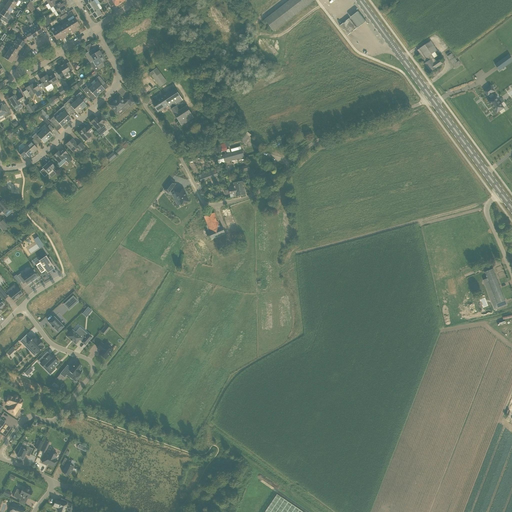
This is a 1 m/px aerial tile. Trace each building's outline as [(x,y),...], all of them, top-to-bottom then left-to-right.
[(6,5),(12,10),(15,5),(7,0),(6,2),(7,3),(6,5)] [(53,7),(57,4),(56,2),(58,1),(57,0),(53,0),(48,3),(51,8),(53,7)] [(290,0),(264,20),(273,32),(314,0),(313,0),(290,0)] [(90,10),(97,5),(94,1),(86,5),(87,6),(87,5),(90,10)] [(56,11),(64,6),(63,3),(60,5),(59,3),(57,4),(53,7),(56,11)] [(12,10),(6,5),(4,8),(3,7),(1,9),(9,14),(12,10)] [(92,14),(92,15),(93,14),(100,10),(97,5),(90,10),(92,14)] [(64,6),(56,11),(58,16),(61,14),(64,12),(65,12),(63,10),(66,8),(64,6)] [(9,14),(1,9),(0,11),(1,12),(0,13),(0,14),(2,16),(0,19),(6,22),(7,20),(9,21),(12,16),(9,14)] [(95,19),(103,15),(100,10),(93,14),(95,19)] [(358,10),(350,16),(358,27),(366,20),(358,10)] [(67,20),(68,22),(75,32),(77,30),(76,28),(79,26),(74,17),(76,16),(74,14),(72,15),(73,16),(67,20)] [(35,26),(33,23),(29,17),(27,19),(29,21),(31,25),(38,35),(38,34),(42,32),(38,25),(35,26)] [(340,26),(347,36),(350,34),(355,30),(357,28),(349,19),(347,20),(342,24),(340,26)] [(68,22),(63,25),(68,33),(71,31),(72,33),(75,32),(68,22)] [(38,36),(38,35),(31,25),(29,26),(31,29),(28,30),(33,38),(37,35),(38,36)] [(60,27),(57,29),(64,39),(66,37),(65,35),(68,33),(63,25),(60,27)] [(61,40),(64,39),(57,29),(52,32),(56,40),(60,38),(61,40)] [(28,41),(33,38),(28,30),(24,33),(25,36),(23,38),(25,41),(28,40),(28,41)] [(22,46),(24,44),(25,43),(24,42),(25,41),(23,38),(22,36),(20,35),(18,38),(17,38),(14,43),(22,48),(22,47),(22,46)] [(19,52),(19,51),(22,47),(22,48),(14,43),(11,41),(10,43),(13,45),(11,47),(19,52)] [(425,63),(430,72),(436,68),(442,64),(439,60),(436,62),(431,54),(437,51),(430,41),(420,48),(417,50),(426,63),(425,63)] [(19,52),(11,47),(7,52),(17,59),(19,56),(17,55),(19,52)] [(85,54),(90,63),(102,56),(99,51),(96,52),(93,49),(88,52),(85,54)] [(7,52),(6,54),(4,58),(11,63),(13,60),(16,61),(17,59),(7,52)] [(447,56),(455,69),(461,65),(459,61),(457,62),(452,53),(450,52),(446,54),(447,56)] [(511,61),(511,59),(508,55),(495,65),(499,71),(511,61)] [(105,61),(102,56),(90,63),(95,72),(105,67),(102,63),(105,61)] [(58,80),(60,79),(65,77),(63,74),(66,72),(67,73),(68,73),(73,70),(68,63),(65,64),(63,65),(59,67),(60,69),(56,72),(55,73),(58,80)] [(150,73),(160,87),(167,82),(156,68),(150,73)] [(51,84),(51,85),(57,81),(53,74),(49,76),(50,76),(48,78),(46,75),(40,79),(42,83),(44,86),(45,88),(51,84)] [(93,86),(100,93),(104,89),(102,87),(105,83),(99,76),(94,80),(96,83),(93,86)] [(27,99),(35,94),(40,90),(35,83),(32,85),(32,84),(31,85),(30,86),(25,88),(27,90),(23,92),(27,99)] [(490,100),(499,111),(502,109),(504,112),(507,109),(505,106),(506,106),(497,94),(497,95),(494,91),(497,90),(493,84),(486,89),(490,95),(490,94),(493,98),(490,100)] [(100,93),(93,86),(90,88),(87,86),(83,90),(89,98),(93,95),(95,97),(100,93)] [(175,89),(153,103),(158,111),(168,104),(182,126),(194,118),(186,106),(179,110),(176,106),(177,106),(176,104),(183,100),(175,89)] [(75,102),(82,109),(86,105),(84,103),(87,100),(83,95),(80,92),(76,96),(77,100),(75,102)] [(25,101),(20,94),(17,96),(16,97),(15,95),(8,99),(14,108),(25,101)] [(130,106),(135,102),(129,96),(125,100),(125,101),(124,102),(119,97),(109,105),(111,107),(111,108),(112,109),(113,109),(115,111),(118,109),(121,109),(128,103),(130,106)] [(82,109),(75,102),(72,104),(69,103),(65,106),(72,114),(75,111),(77,113),(82,109)] [(7,112),(1,104),(0,104),(0,116),(3,114),(5,117),(11,113),(9,110),(7,112)] [(29,104),(25,106),(30,113),(34,111),(31,107),(29,104)] [(60,116),(66,123),(71,119),(68,117),(72,114),(65,106),(61,110),(61,112),(62,113),(60,116)] [(100,128),(107,121),(101,115),(97,119),(96,117),(90,122),(97,130),(95,132),(100,137),(104,132),(100,128)] [(60,125),(62,127),(66,123),(60,116),(57,118),(54,116),(49,121),(56,128),(60,125)] [(42,132),(48,139),(53,135),(50,133),(54,130),(49,125),(42,132)] [(82,129),(78,133),(85,141),(91,136),(90,134),(93,131),(89,126),(84,131),(82,129)] [(32,137),(34,139),(38,144),(41,141),(44,143),(48,139),(42,132),(40,130),(32,137)] [(247,134),(241,141),(247,145),(252,138),(247,134)] [(26,146),(33,153),(37,149),(35,147),(38,144),(34,139),(26,146)] [(72,139),(66,144),(73,152),(76,149),(77,149),(80,152),(84,147),(80,143),(78,145),(72,139)] [(28,157),(33,153),(26,146),(23,142),(19,146),(22,150),(18,153),(23,158),(26,155),(28,157)] [(125,150),(122,147),(121,146),(115,152),(118,155),(125,150)] [(59,168),(66,162),(67,163),(72,158),(68,154),(63,148),(59,152),(58,151),(53,156),(55,159),(54,159),(56,161),(56,160),(58,163),(56,165),(59,168)] [(242,149),(223,155),(223,157),(217,159),(219,164),(244,157),(242,149)] [(55,167),(49,161),(46,163),(46,162),(43,164),(44,165),(42,167),(43,169),(39,172),(44,177),(48,174),(49,175),(53,171),(52,170),(55,167)] [(201,162),(194,164),(197,171),(209,167),(208,163),(202,165),(201,162)] [(78,172),(85,180),(89,177),(82,169),(78,172)] [(201,182),(218,176),(215,169),(203,174),(198,175),(201,182)] [(168,193),(176,183),(171,179),(164,189),(168,193)] [(245,189),(243,181),(233,183),(234,186),(229,187),(230,190),(235,189),(240,188),(241,190),(245,189)] [(181,203),(189,199),(185,193),(186,192),(183,187),(175,192),(181,203)] [(246,195),(245,189),(241,190),(240,188),(235,189),(230,190),(231,197),(236,196),(236,197),(246,195)] [(3,213),(10,207),(2,199),(0,201),(0,212),(2,211),(3,213)] [(221,211),(229,231),(238,228),(231,209),(225,212),(224,210),(221,211)] [(214,213),(205,216),(211,232),(207,233),(210,240),(226,233),(223,226),(220,227),(218,221),(217,222),(216,218),(214,213)] [(183,255),(199,258),(202,243),(187,240),(183,255)] [(41,274),(45,271),(47,273),(54,268),(53,266),(46,256),(39,261),(40,262),(36,265),(41,274)] [(499,308),(507,305),(505,301),(506,300),(505,300),(497,278),(497,277),(496,277),(493,269),(493,268),(484,272),(487,278),(483,280),(488,292),(492,290),(499,308)] [(21,273),(17,276),(23,284),(25,282),(27,284),(37,277),(31,270),(23,276),(21,273)] [(13,301),(19,297),(23,294),(17,287),(8,294),(13,301)] [(69,310),(78,301),(73,296),(64,304),(69,310)] [(53,329),(54,329),(57,332),(63,327),(53,317),(48,323),(51,326),(51,327),(53,329)] [(72,330),(67,336),(72,340),(71,341),(72,340),(72,341),(72,342),(73,341),(76,344),(80,339),(82,341),(82,342),(85,345),(92,336),(89,333),(87,336),(79,329),(76,332),(72,330)] [(30,352),(34,356),(36,353),(43,346),(43,345),(37,339),(37,340),(33,336),(31,339),(26,334),(19,341),(24,346),(27,343),(33,349),(30,352)] [(98,354),(105,359),(113,349),(106,344),(105,345),(100,342),(96,348),(100,351),(98,354)] [(40,357),(37,360),(40,362),(39,363),(43,367),(45,366),(51,371),(50,371),(51,372),(54,369),(52,367),(57,363),(52,358),(51,359),(47,355),(43,359),(40,357)] [(73,379),(76,381),(80,376),(79,375),(82,372),(79,369),(80,367),(81,366),(80,365),(80,364),(79,364),(78,365),(75,363),(68,372),(75,377),(73,379)] [(63,370),(59,375),(64,378),(68,373),(63,370)] [(9,396),(7,400),(6,404),(7,404),(10,406),(7,410),(14,415),(17,410),(18,410),(19,407),(20,408),(22,400),(18,399),(18,398),(18,397),(17,397),(16,396),(15,396),(14,396),(13,397),(9,396)] [(45,440),(40,451),(44,453),(49,442),(45,440)] [(26,452),(30,454),(33,449),(22,444),(17,456),(19,457),(19,458),(22,460),(22,459),(23,459),(26,452)] [(87,448),(79,444),(77,447),(85,452),(87,448)] [(46,465),(47,463),(53,466),(56,460),(55,459),(57,455),(50,451),(48,456),(46,455),(42,463),(46,465)] [(70,473),(74,467),(69,464),(70,461),(65,458),(61,464),(65,466),(62,472),(65,474),(64,475),(67,476),(67,475),(68,476),(70,473)] [(17,489),(13,497),(20,500),(22,496),(29,499),(32,492),(29,490),(30,489),(29,488),(27,487),(26,488),(23,487),(21,491),(17,489)] [(303,511),(277,494),(264,511),(303,511)] [(62,503),(55,500),(53,506),(58,508),(57,511),(58,511),(63,511),(64,510),(69,511),(72,504),(66,502),(67,502),(63,500),(62,503)]
